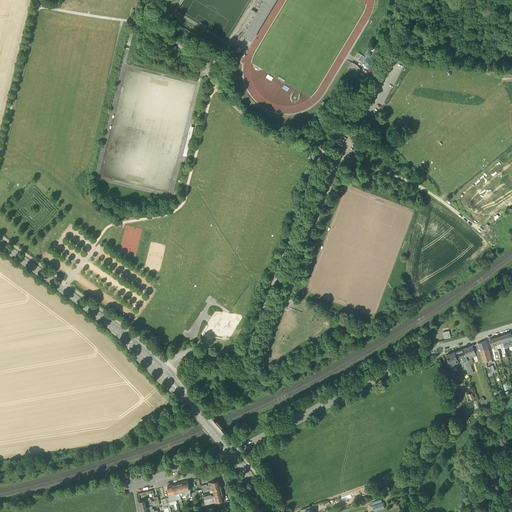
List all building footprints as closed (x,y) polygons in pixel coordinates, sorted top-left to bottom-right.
[(263,9),(268,12),(275,0),(257,0),(255,4),(260,7),(263,2),(266,4),(263,9)] [(260,7),(257,12),(254,17),(257,19),(260,14),(265,17),(268,12),(263,9),(266,4),(263,2),(260,7)] [(253,38),(265,17),(260,14),(257,19),(254,17),(257,12),(252,9),(239,30),(244,33),(246,34),(253,38)] [(369,57),(376,62),(379,57),(384,48),(378,44),(369,57)] [(357,51),(354,57),(361,61),(364,55),(357,51)] [(358,66),(361,61),(354,57),(351,62),(358,66)] [(355,71),(358,66),(351,62),(348,67),(352,69),(355,71)] [(351,88),(358,92),(363,84),(356,80),(351,88)] [(183,155),(186,156),(193,127),(190,126),(183,155)] [(501,336),(503,343),(511,340),(511,335),(511,332),(501,336)] [(503,343),(501,336),(495,338),(497,345),(500,344),(503,343)] [(478,344),(480,350),(488,348),(486,342),(478,344)] [(476,356),(479,363),(482,361),(479,351),(477,345),(472,346),(475,353),(476,356)] [(472,346),(463,350),(466,356),(470,355),(475,353),(472,346)] [(480,350),(484,361),(485,360),(491,358),(490,356),(484,358),(484,356),(490,355),(488,348),(480,350)] [(462,358),(466,356),(463,350),(455,353),(457,359),(460,358),(462,358)] [(176,500),(175,494),(170,495),(169,493),(167,493),(169,497),(170,502),(176,500)] [(384,509),(382,503),(373,506),(375,511),(384,509)]
